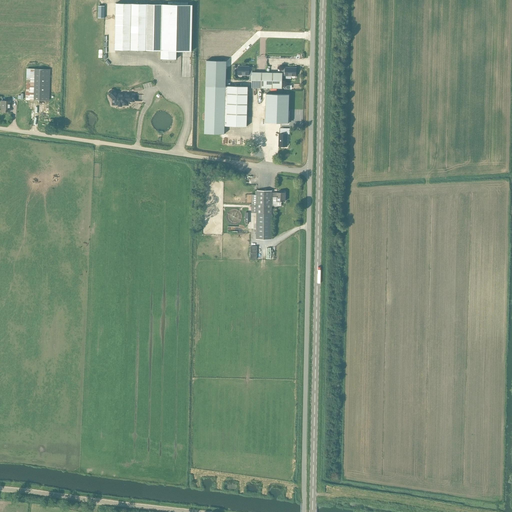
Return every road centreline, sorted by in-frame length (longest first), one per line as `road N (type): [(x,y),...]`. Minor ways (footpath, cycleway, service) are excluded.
road 1 (secondary): [(312,511),(323,0)]
road 2 (unclassified): [(303,511),(308,173)]
road 3 (unclassified): [(308,173),(0,128)]
road 4 (tertiary): [(185,511),(0,489)]
road 5 (unknown): [(183,154),(182,94),(154,65),(112,56),(111,14)]
road 6 (unclassified): [(308,173),(313,0)]
